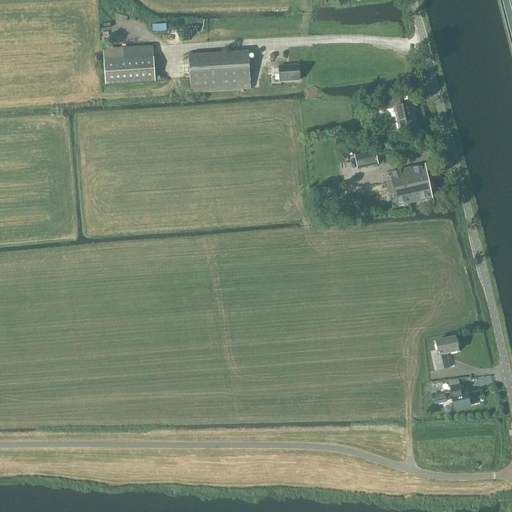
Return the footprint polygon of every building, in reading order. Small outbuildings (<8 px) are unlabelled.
[(156,82),(154,58),(153,48),(103,51),(105,85),(156,82)] [(189,56),(191,93),(251,90),(249,52),(189,56)] [(279,67),(280,82),(300,80),(299,66),(279,67)] [(400,131),(416,127),(411,104),(402,104),(400,99),(383,102),(385,110),(395,108),(400,131)] [(356,155),(359,169),(380,164),(377,150),(356,155)] [(432,199),(425,165),(390,172),(398,206),(432,199)] [(322,188),(323,200),(331,200),(331,195),(337,195),(336,187),(322,188)] [(375,191),(360,194),(364,211),(379,207),(375,191)] [(447,354),(459,351),(456,338),(436,342),(439,355),(434,357),(437,370),(450,368),(447,354)] [(451,392),(433,396),(435,404),(452,400),(455,410),(471,406),(468,393),(462,395),(459,381),(449,382),(451,392)]
